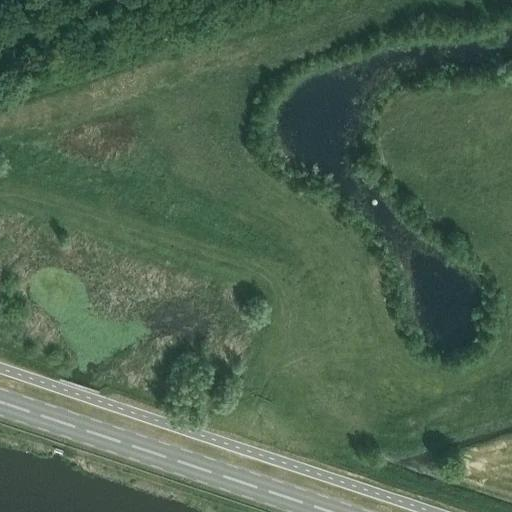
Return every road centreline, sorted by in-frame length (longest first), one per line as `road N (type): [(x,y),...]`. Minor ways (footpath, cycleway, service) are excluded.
road 1 (secondary): [(334,511),(0,401)]
road 2 (track): [(121,0),(0,37)]
